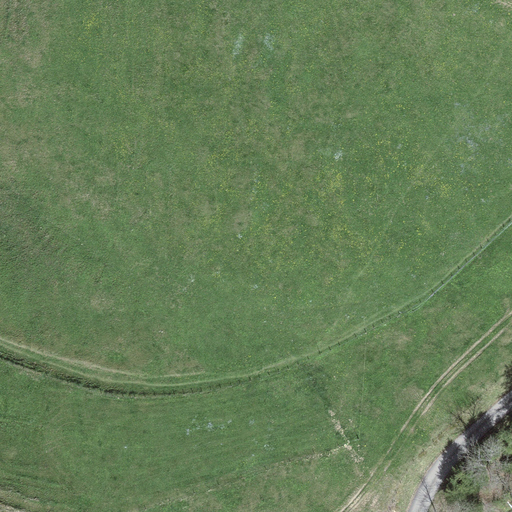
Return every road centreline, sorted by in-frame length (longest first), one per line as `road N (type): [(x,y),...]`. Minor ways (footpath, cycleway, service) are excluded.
road 1 (track): [(346,511),(447,376),(511,320)]
road 2 (unclassified): [(511,396),(441,462),(416,511)]
